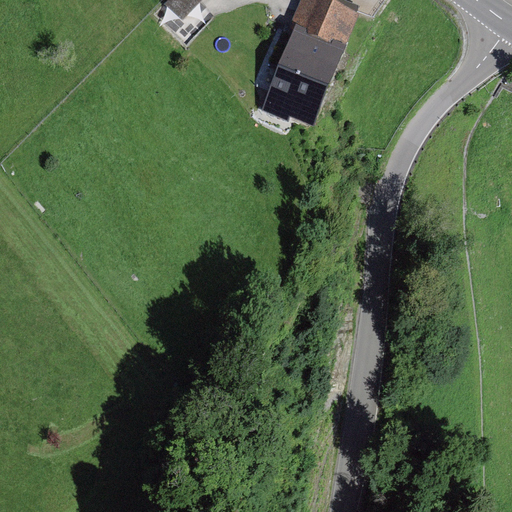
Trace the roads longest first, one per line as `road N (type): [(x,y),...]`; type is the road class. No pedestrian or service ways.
road 1 (tertiary): [(510,25),(421,127),(388,191),(344,511)]
road 2 (track): [(184,404),(206,421),(223,511)]
